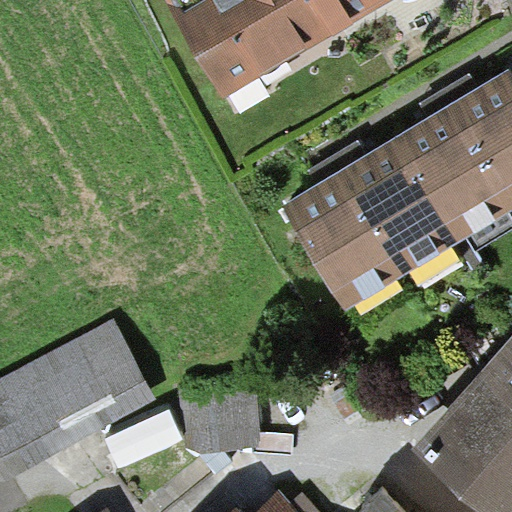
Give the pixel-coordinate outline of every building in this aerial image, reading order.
[(178,0),(227,83),(370,0),(178,0)] [(340,294),(511,189),(511,73),(501,55),(467,77),(433,97),(354,145),(320,166),(277,192),(340,294)] [(105,317),(0,372),(0,474),(147,397),(105,317)] [(511,320),(405,440),(485,511),(487,511),(511,484),(511,320)] [(248,379),(169,388),(176,450),(255,441),(248,379)] [(399,511),(373,483),(345,506),(350,511),(289,511),(269,486),(230,511),(220,498),(203,511),(399,511)]
